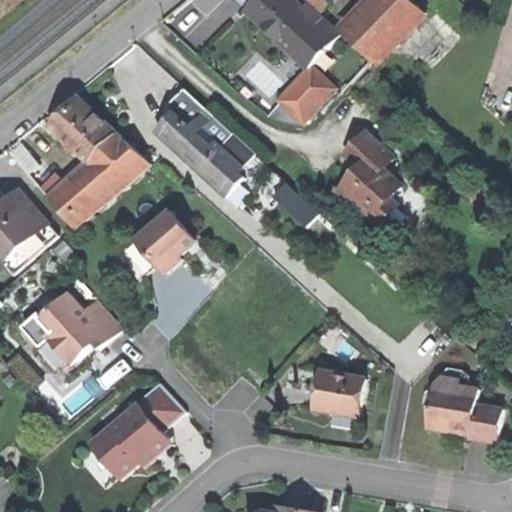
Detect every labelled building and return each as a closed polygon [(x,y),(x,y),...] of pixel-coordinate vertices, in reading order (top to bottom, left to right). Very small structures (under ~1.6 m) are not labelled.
[(261,0),(252,11),(295,52),(321,24),(320,23),(305,10),(294,0),(261,0)] [(309,0),(312,2),(324,14),(333,3),(329,0),(309,0)] [(346,35),(379,65),(425,19),(408,2),(409,0),(383,0),(374,10),(346,35)] [(312,2),(305,10),(320,23),(324,18),(326,16),(324,14),(312,2)] [(319,74),(348,41),(324,18),(320,23),(321,24),(295,52),(319,74)] [(342,95),(319,74),(288,108),(311,129),(342,95)] [(170,125),(163,133),(192,159),(186,164),(223,198),(232,188),(237,192),(246,183),(240,178),(246,172),(204,133),(215,121),(185,94),(168,113),(175,119),(170,125)] [(53,129),(92,168),(119,141),(80,102),(66,116),(53,129)] [(257,160),(215,121),(204,133),(246,172),(257,160)] [(158,138),(186,164),(192,159),(163,133),(158,138)] [(355,179),(344,192),(368,214),(371,209),(385,222),(400,205),(394,198),(405,186),(386,168),(396,157),(370,133),(350,155),(364,169),(355,179)] [(148,169),(119,141),(92,168),(77,184),(103,209),(105,212),(148,169)] [(80,232),(103,209),(77,184),(54,207),(80,232)] [(246,200),(237,192),(232,188),(223,198),(237,210),(246,200)] [(0,212),(0,253),(10,265),(36,242),(51,229),(21,195),(0,212)] [(174,216),(139,244),(160,271),(167,279),(176,272),(185,265),(181,261),(198,247),(174,216)] [(49,258),(36,242),(10,265),(23,280),(49,258)] [(148,280),(160,271),(139,244),(127,253),(148,280)] [(73,293),(44,318),(56,333),(53,336),(73,360),(80,361),(99,344),(103,349),(114,340),(126,330),(102,301),(89,311),(73,293)] [(40,322),(53,336),(56,333),(44,318),(40,322)] [(29,350),(15,361),(39,389),(52,378),(29,350)] [(424,407),(434,408),(436,389),(460,393),(461,387),(470,388),(472,376),(466,372),(451,369),(426,394),(424,407)] [(368,379),(329,373),(326,391),(321,390),(318,409),(342,413),(362,417),(368,379)] [(95,445),(123,478),(143,462),(149,468),(159,459),(154,452),(162,445),(171,437),(167,432),(188,414),(163,384),(140,404),(141,406),(95,445)] [(434,408),(431,429),(458,432),(458,429),(465,430),(473,432),(472,439),(501,443),(505,410),(479,407),(481,390),(470,388),(461,387),(460,393),(436,389),(434,408)]
